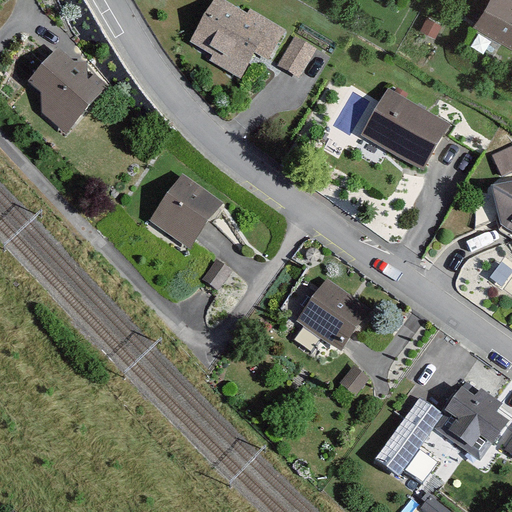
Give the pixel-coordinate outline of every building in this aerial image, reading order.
[(223,0),(215,0),(187,57),(242,83),(257,52),(274,61),(292,23),(253,4),(249,12),(223,0)] [(511,0),(478,0),(461,32),(511,60),(511,0)] [(317,47),(295,35),(277,68),(299,80),(317,47)] [(61,67),(22,109),(67,151),(113,101),(83,73),(76,81),(61,67)] [(459,132),(396,94),(360,153),(423,191),(459,132)] [(511,145),(492,153),(502,183),(489,187),(510,250),(511,249),(511,145)] [(232,212),(192,181),(157,225),(167,233),(160,243),(189,266),(232,212)] [(240,285),(224,273),(205,296),(221,309),(240,285)] [(377,309),(331,278),(293,334),(338,365),(377,309)] [(376,383),(353,367),(338,389),(361,404),(376,383)] [(511,438),(511,429),(465,398),(436,439),(446,446),(440,456),(464,473),(473,460),(489,471),(511,438)]
